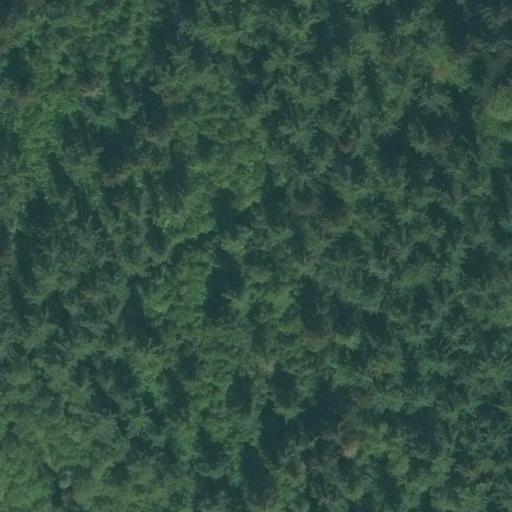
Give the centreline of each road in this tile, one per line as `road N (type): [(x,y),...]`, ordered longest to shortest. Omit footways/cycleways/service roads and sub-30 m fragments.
road 1 (track): [(0,363),(447,112)]
road 2 (track): [(511,223),(392,0)]
